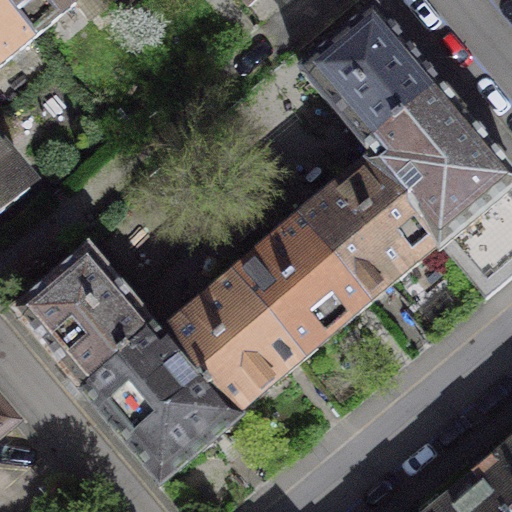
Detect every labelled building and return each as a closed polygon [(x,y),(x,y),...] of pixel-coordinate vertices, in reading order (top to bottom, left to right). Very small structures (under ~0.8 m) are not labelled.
[(0,0),(0,2),(31,40),(78,0),(0,0)] [(0,2),(0,65),(31,40),(0,2)] [(367,151),(437,93),(374,17),(303,75),(367,151)] [(373,166),(442,250),(484,301),(511,277),(511,182),(437,93),(367,151),(376,163),(373,166)] [(0,154),(0,212),(29,189),(0,154)] [(302,225),(369,305),(436,249),(439,253),(442,250),(373,166),(302,225)] [(233,282),(299,362),(369,305),(302,225),(233,282)] [(81,393),(153,333),(85,256),(18,317),(81,393)] [(299,362),(233,282),(164,339),(235,424),(239,421),(234,416),(299,362)] [(153,333),(81,393),(159,487),(235,424),(164,339),(160,342),(153,333)] [(511,511),(511,446),(473,478),(501,511),(511,511)] [(501,511),(473,478),(431,511),(501,511)]
